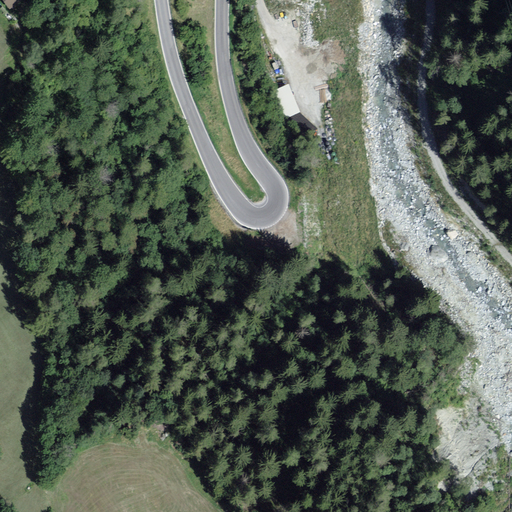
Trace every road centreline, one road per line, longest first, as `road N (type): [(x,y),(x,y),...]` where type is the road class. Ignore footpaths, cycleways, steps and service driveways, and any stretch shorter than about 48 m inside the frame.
road 1 (tertiary): [(222,0),(235,116),(277,194),(275,208),(259,217),(241,208),(213,165),(177,75),(161,0)]
road 2 (track): [(511,261),(432,152),(424,96),(429,0)]
